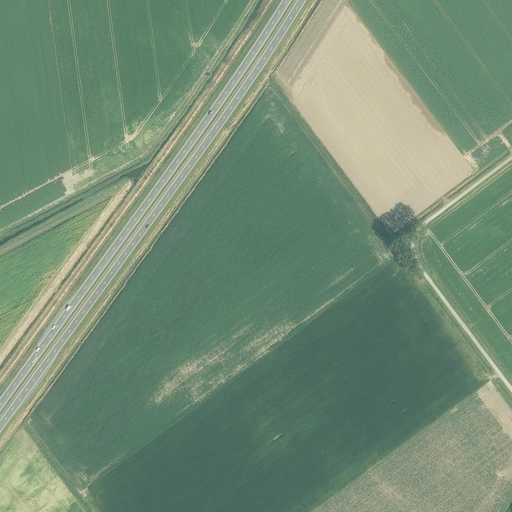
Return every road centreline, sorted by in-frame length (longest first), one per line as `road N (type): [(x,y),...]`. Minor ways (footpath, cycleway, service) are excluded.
road 1 (trunk): [(0,428),(302,0)]
road 2 (trunk): [(286,0),(0,405)]
road 3 (unclassified): [(511,391),(407,247),(421,214),(511,148)]
